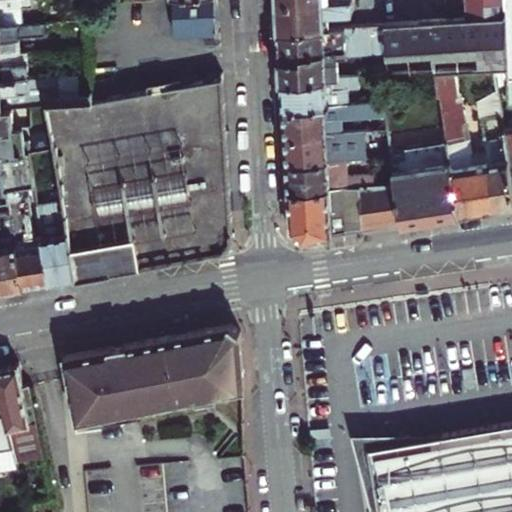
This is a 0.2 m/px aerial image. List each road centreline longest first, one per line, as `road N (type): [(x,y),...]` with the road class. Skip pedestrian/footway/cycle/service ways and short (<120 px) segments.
road 1 (residential): [(265,275),(249,0)]
road 2 (tertiary): [(0,322),(265,275)]
road 3 (tertiary): [(265,275),(511,239)]
road 4 (residential): [(285,511),(265,275)]
